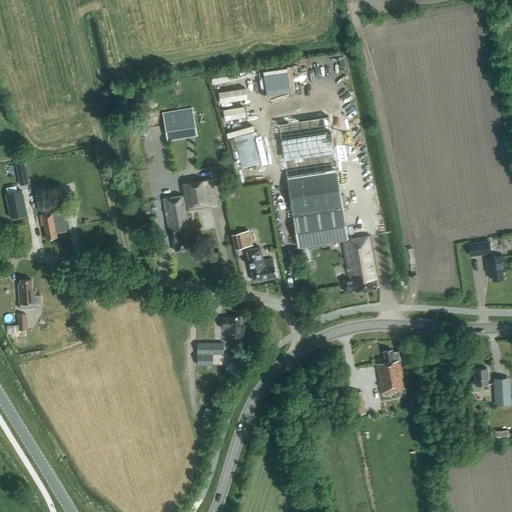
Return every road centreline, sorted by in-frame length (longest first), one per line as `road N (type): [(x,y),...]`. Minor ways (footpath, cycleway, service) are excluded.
road 1 (unclassified): [(305,344),(278,304),(0,249)]
road 2 (tertiary): [(305,344),(357,325),(511,327)]
road 3 (tertiary): [(214,511),(252,402),(305,344)]
road 4 (tertiary): [(0,397),(71,511)]
